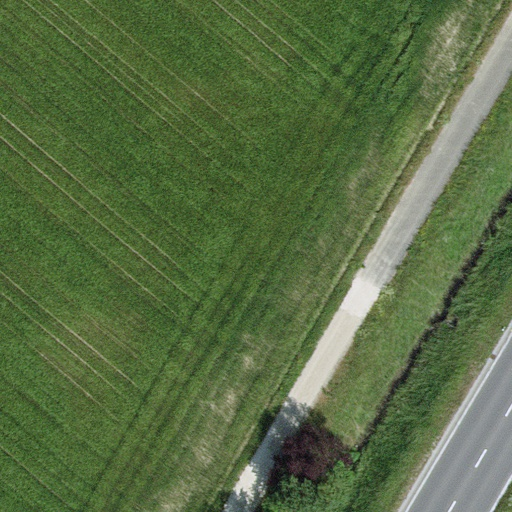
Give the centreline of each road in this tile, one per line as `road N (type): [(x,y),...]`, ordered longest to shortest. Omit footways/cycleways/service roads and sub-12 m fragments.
road 1 (track): [(239,511),(511,42)]
road 2 (secondary): [(447,511),(511,403)]
